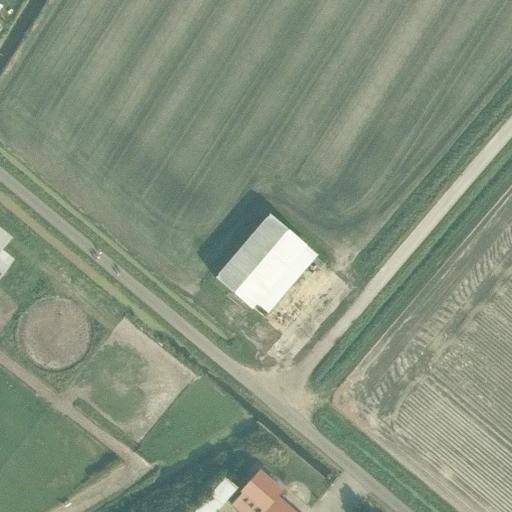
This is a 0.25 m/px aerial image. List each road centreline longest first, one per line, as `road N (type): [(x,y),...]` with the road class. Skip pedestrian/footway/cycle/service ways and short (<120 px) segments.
road 1 (unclassified): [(402,511),(0,175)]
road 2 (track): [(274,405),(511,125)]
